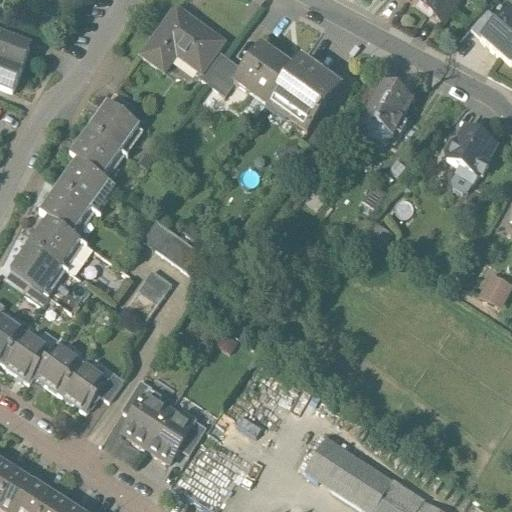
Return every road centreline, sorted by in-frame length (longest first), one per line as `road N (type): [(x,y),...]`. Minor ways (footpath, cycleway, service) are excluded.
road 1 (residential): [(132,0),(0,221)]
road 2 (residential): [(511,115),(492,97),(304,0)]
road 3 (residential): [(0,423),(143,511)]
